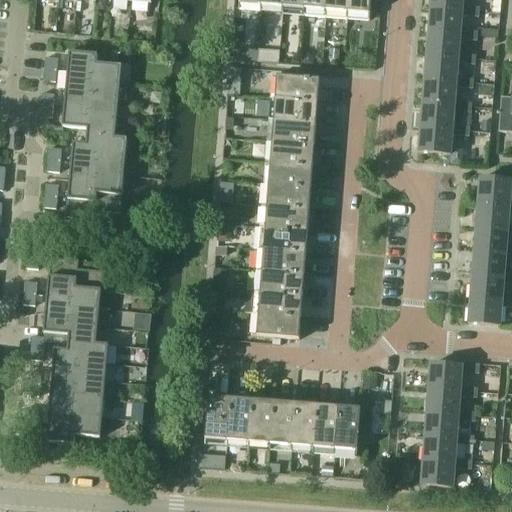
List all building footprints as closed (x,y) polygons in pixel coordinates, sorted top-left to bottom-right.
[(262,0),(262,8),(284,10),(284,0),(262,0)] [(284,0),(284,10),(305,11),(305,0),(284,0)] [(305,0),(305,11),(326,13),(327,0),(305,0)] [(327,0),(326,13),(349,15),(350,0),(327,0)] [(350,0),(349,15),(370,17),(370,0),(350,0)] [(430,0),(430,9),(463,11),(463,8),(463,0),(430,0)] [(430,9),(428,33),(461,35),(461,32),(462,17),(479,18),(479,10),(463,8),(463,11),(430,9)] [(428,33),(426,57),(459,60),(459,56),(460,40),(477,42),(478,33),(461,32),(461,35),(428,33)] [(70,55),(68,74),(96,76),(95,85),(120,87),(121,69),(96,67),(97,57),(70,55)] [(426,57),(424,81),(457,84),(457,80),(458,65),(475,66),(476,57),(459,56),(459,60),(426,57)] [(45,60),(44,72),(56,73),(58,61),(45,60)] [(43,84),(55,85),(56,73),(44,72),(43,84)] [(68,74),(66,92),(94,94),(93,103),(118,105),(120,87),(95,85),(96,76),(68,74)] [(277,79),(275,101),(318,104),(319,92),(317,92),(317,83),(320,83),(320,82),(277,79)] [(424,81),(422,106),(455,108),(455,103),(456,88),(473,90),(474,81),(457,80),(457,84),(424,81)] [(66,92),(65,110),(92,112),(92,121),(117,123),(118,105),(93,103),(94,94),(66,92)] [(42,96),(41,107),(53,109),(54,97),(42,96)] [(511,100),(501,100),(499,134),(511,135),(511,100)] [(275,101),(273,123),(316,126),(317,112),(315,112),(315,105),(318,105),(318,104),(275,101)] [(422,106),(420,129),(453,132),(453,127),(454,113),(471,114),(472,105),(455,103),(455,108),(422,106)] [(52,120),(53,109),(41,107),(40,119),(52,120)] [(89,130),(88,139),(115,141),(117,123),(92,121),(92,112),(65,110),(63,128),(89,130)] [(273,123),(272,144),(315,147),(316,135),(313,135),(314,126),(316,126),(273,123)] [(420,129),(418,153),(451,156),(452,137),(469,138),(470,129),(453,127),(453,132),(420,129)] [(74,145),(72,165),(98,167),(99,158),(125,160),(127,142),(115,141),(88,139),(87,146),(74,145)] [(272,144),(270,165),(313,168),(314,156),(311,156),(312,148),(315,149),(315,147),(272,144)] [(49,151),(48,163),(60,164),(61,152),(49,151)] [(72,165),(71,182),(97,185),(98,176),(124,179),(125,160),(99,158),(98,167),(72,165)] [(59,175),(60,164),(48,163),(47,174),(59,175)] [(270,165),(268,187),(311,190),(312,177),(310,177),(310,169),(313,170),(313,168),(270,165)] [(71,182),(69,201),(95,203),(96,194),(122,197),(124,179),(98,176),(97,185),(71,182)] [(480,180),(478,204),(511,207),(511,203),(511,202),(511,203),(511,189),(511,188),(511,179),(511,182),(480,180)] [(46,187),(45,199),(57,200),(58,188),(46,187)] [(268,187),(267,208),(310,211),(311,199),(308,199),(309,192),(311,192),(311,190),(268,187)] [(69,201),(67,219),(94,221),(94,213),(121,215),(122,197),(96,194),(95,203),(69,201)] [(45,199),(44,210),(56,211),(57,200),(45,199)] [(478,204),(476,228),(509,231),(509,227),(511,227),(509,226),(510,212),(511,211),(511,202),(511,203),(511,207),(478,204)] [(267,208),(265,230),(308,233),(309,220),(307,220),(307,212),(310,213),(310,211),(267,208)] [(476,228),(474,253),(508,255),(507,251),(508,236),(511,236),(511,226),(511,227),(509,227),(509,231),(476,228)] [(265,230),(263,252),(306,255),(307,243),(305,242),(305,235),(308,235),(308,233),(265,230)] [(474,253),(472,277),(505,279),(505,274),(506,260),(511,260),(511,251),(507,251),(508,255),(474,253)] [(263,252),(262,273),(305,276),(306,263),(303,263),(304,256),(306,256),(306,255),(263,252)] [(27,258),(26,270),(38,271),(39,260),(27,258)] [(51,261),(49,279),(76,281),(75,290),(101,292),(103,274),(77,272),(77,263),(51,261)] [(262,273),(260,295),(303,298),(304,285),(301,285),(302,277),(304,277),(305,276),(262,273)] [(472,277),(471,300),(503,303),(504,299),(504,298),(503,298),(505,284),(511,284),(511,274),(505,274),(505,279),(472,277)] [(49,279),(48,297),(74,299),(73,308),(100,310),(101,292),(75,290),(76,281),(49,279)] [(25,284),(24,295),(36,296),(37,285),(25,284)] [(24,295),(23,306),(34,307),(36,296),(24,295)] [(260,295),(258,317),(301,320),(302,306),(300,306),(300,299),(303,299),(303,298),(260,295)] [(48,297),(46,315),(73,318),(72,326),(98,329),(100,310),(73,308),(74,299),(48,297)] [(471,300),(469,325),(501,327),(503,308),(511,308),(511,298),(504,298),(504,299),(503,303),(471,300)] [(46,315),(44,334),(70,336),(69,344),(96,347),(98,329),(72,326),(73,318),(46,315)] [(299,342),(301,328),(298,328),(299,320),(301,320),(258,317),(256,338),(299,342)] [(32,338),(31,349),(43,351),(44,339),(32,338)] [(55,351),(54,369),(80,371),(80,364),(106,366),(108,348),(96,347),(69,344),(68,352),(55,351)] [(31,349),(30,361),(42,362),(43,351),(31,349)] [(54,369),(52,387),(78,389),(79,382),(104,384),(106,366),(80,364),(80,371),(54,369)] [(430,366),(428,390),(461,392),(461,388),(462,374),(479,375),(479,367),(461,365),(461,368),(430,366)] [(29,374),(28,385),(40,386),(41,375),(29,374)] [(375,392),(376,376),(362,375),(361,391),(375,392)] [(52,387),(51,405),(77,407),(77,400),(103,402),(104,384),(79,382),(78,389),(52,387)] [(28,385),(27,397),(39,398),(40,386),(28,385)] [(428,390),(426,414),(459,416),(459,412),(461,398),(477,399),(478,390),(461,388),(461,392),(428,390)] [(208,399),(205,443),(228,445),(231,403),(231,401),(217,400),(217,402),(210,402),(210,400),(208,399)] [(51,405),(49,423),(75,426),(76,418),(101,421),(103,402),(77,400),(77,407),(51,405)] [(231,403),(228,445),(250,446),(253,403),(238,402),(238,404),(231,403)] [(253,403),(250,446),(271,448),(274,407),(274,405),(261,404),(261,406),(253,405),(253,403)] [(282,407),(274,407),(271,448),(292,449),(296,408),(295,408),(295,406),(282,405),(282,407)] [(296,408),(292,449),(314,451),(317,408),(303,407),(303,409),(296,408)] [(317,408),(314,451),(336,453),(339,412),(339,409),(326,408),(325,411),(318,410),(318,408),(317,408)] [(26,410),(25,421),(37,422),(38,411),(26,410)] [(339,412),(336,453),(357,455),(359,440),(368,440),(370,415),(360,415),(361,411),(347,410),(347,412),(339,412)] [(426,414),(425,438),(458,441),(458,437),(457,437),(459,422),(475,423),(476,414),(459,412),(459,416),(426,414)] [(100,439),(101,421),(76,418),(75,426),(49,423),(47,442),(73,445),(74,437),(100,439)] [(25,421),(24,433),(36,434),(37,422),(25,421)] [(425,438),(423,462),(456,465),(456,461),(457,446),(473,447),(474,438),(458,437),(458,441),(425,438)] [(199,471),(225,473),(226,459),(200,457),(199,471)] [(423,462),(421,487),(454,490),(455,470),(471,471),(472,462),(456,461),(456,465),(423,462)] [(268,476),(281,477),(282,467),(269,467),(268,476)]
